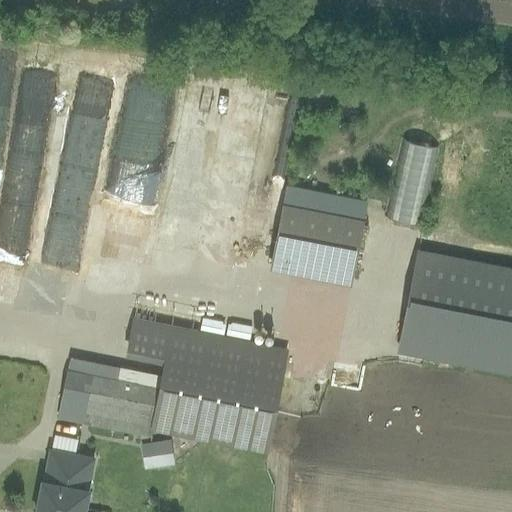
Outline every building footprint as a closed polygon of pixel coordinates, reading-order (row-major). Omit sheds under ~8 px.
[(405,146),(390,224),(423,230),(437,152),(405,146)] [(452,157),(441,209),(462,213),(473,161),(452,157)] [(287,216),(275,279),(353,294),(366,231),(287,216)] [(511,271),(420,255),(401,361),(511,380),(511,271)] [(214,319),(217,299),(171,294),(169,314),(214,319)] [(69,362),(56,430),(269,469),(290,354),(140,326),(131,374),(69,362)] [(87,511),(96,464),(49,455),(38,511),(87,511)]
